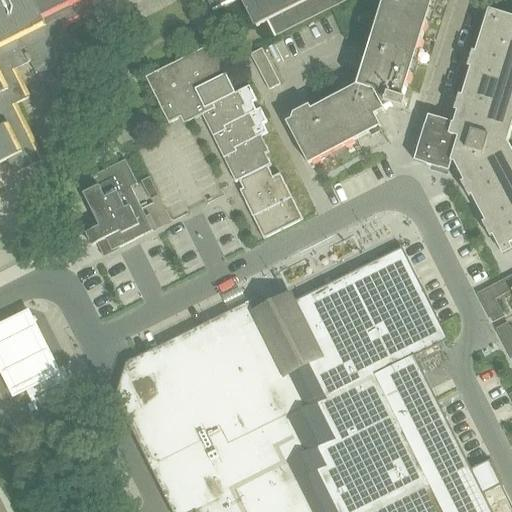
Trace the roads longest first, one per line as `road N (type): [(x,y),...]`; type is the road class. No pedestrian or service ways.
road 1 (residential): [(93,342),(400,192),(418,207),(469,308),(474,330),(461,372),(511,476)]
road 2 (residential): [(159,511),(105,403),(105,371),(93,342)]
